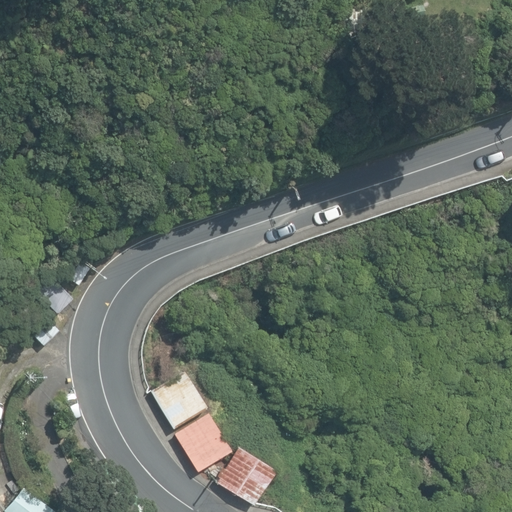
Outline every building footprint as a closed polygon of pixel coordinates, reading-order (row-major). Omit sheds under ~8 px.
[(370,31),(372,7),(337,4),(335,28),(370,31)] [(78,284),(90,267),(79,259),(67,277),(78,284)] [(33,288),(57,312),(74,296),(50,272),(33,288)] [(15,317),(42,345),(58,329),(32,301),(15,317)] [(150,390),(172,427),(206,407),(184,369),(150,390)] [(197,470),(197,471),(232,449),(208,410),(173,431),(197,470)] [(216,482),(253,503),(274,466),(237,445),(224,467),(222,466),(217,475),(219,477),(216,482)] [(4,511),(5,511),(54,511),(23,486),(4,511)]
